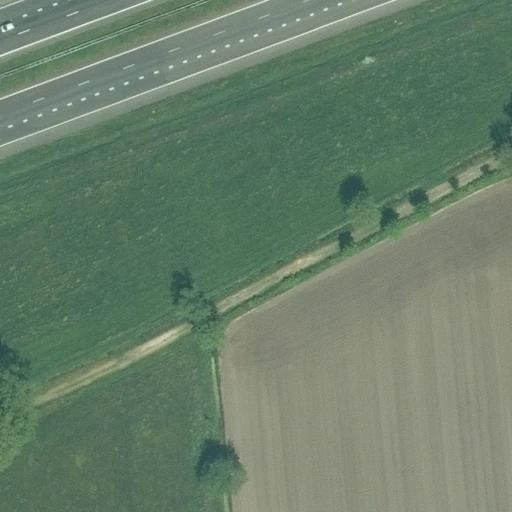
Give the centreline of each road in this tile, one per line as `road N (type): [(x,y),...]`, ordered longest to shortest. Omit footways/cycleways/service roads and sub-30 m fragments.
road 1 (track): [(511,155),(0,415)]
road 2 (motorway): [(0,118),(319,0)]
